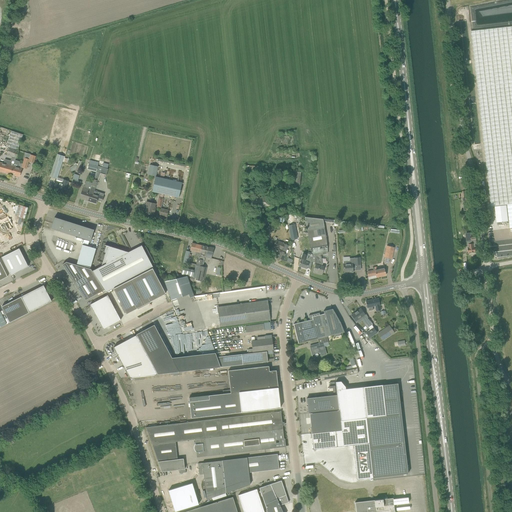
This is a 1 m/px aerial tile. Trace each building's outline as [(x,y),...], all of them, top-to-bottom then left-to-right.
[(497,4),(471,7),(471,11),(471,14),(471,17),(472,27),(476,27),(476,26),(479,15),(481,14),(481,13),(484,13),(485,17),(489,18),(489,24),(491,15),(492,20),(495,21),(496,16),(499,16),(496,15),(496,13),(496,9),(497,4)] [(511,26),(471,31),(491,206),(507,204),(509,216),(510,228),(511,228),(511,26)] [(6,146),(10,147),(7,155),(16,158),(19,151),(18,151),(23,135),(12,131),(6,146)] [(57,178),(61,165),(64,156),(58,154),(56,160),(51,177),(57,178)] [(13,166),(11,174),(19,177),(21,172),(22,168),(21,168),(22,167),(26,169),(28,161),(34,163),(36,156),(30,155),(29,160),(24,158),(22,164),(19,163),(20,161),(15,160),(14,164),(13,166)] [(0,171),(11,174),(13,166),(14,164),(11,163),(11,161),(5,160),(4,164),(0,162),(0,171)] [(96,172),(98,166),(98,162),(90,160),(87,170),(96,172)] [(158,166),(150,165),(147,175),(155,177),(158,166)] [(92,183),(91,185),(96,187),(102,167),(98,166),(96,172),(93,179),(92,183)] [(300,184),(301,172),(289,171),(288,183),(300,184)] [(255,183),(274,179),(273,173),(254,177),(255,183)] [(155,177),(152,192),(179,198),(182,183),(155,177)] [(55,181),(54,184),(53,189),(64,193),(66,188),(68,181),(64,180),(62,183),(55,181)] [(90,189),(91,185),(92,183),(86,181),(85,185),(84,187),(80,198),(86,200),(88,196),(87,196),(88,193),(89,193),(90,189)] [(88,196),(86,200),(96,203),(97,200),(102,202),(103,197),(104,194),(95,191),(90,189),(89,193),(88,193),(87,196),(88,196)] [(253,198),(249,199),(251,209),(270,205),(268,196),(257,198),(257,196),(253,197),(253,198)] [(463,198),(464,210),(471,210),(470,198),(469,198),(463,198)] [(147,201),(146,204),(146,206),(144,213),(154,215),(156,207),(155,207),(156,204),(147,201)] [(169,210),(161,208),(159,215),(167,217),(169,210)] [(51,228),(61,232),(64,220),(64,221),(54,218),(55,217),(54,217),(51,228)] [(309,243),(312,256),(311,262),(315,262),(314,264),(316,265),(314,271),(317,272),(317,274),(322,275),(324,266),(322,266),(323,264),(321,255),(327,254),(327,241),(326,240),(323,219),(305,217),(309,243)] [(64,220),(61,232),(71,235),(74,223),(74,224),(64,221),(64,220)] [(74,223),(71,235),(80,238),(84,227),(84,226),(83,228),(74,225),(74,224),(74,223)] [(294,225),(288,226),(291,240),(297,239),(294,225)] [(84,227),(80,238),(90,241),(94,230),(93,230),(93,231),(84,228),(84,227)] [(467,245),(469,245),(469,247),(468,248),(468,253),(476,252),(475,246),(475,244),(477,244),(476,240),(477,240),(476,235),(471,236),(471,241),(468,241),(466,242),(466,243),(466,244),(467,245)] [(280,251),(279,253),(277,258),(283,260),(286,253),(285,253),(288,246),(276,240),(274,246),(282,249),(281,251),(280,251)] [(66,242),(64,249),(72,250),(73,243),(66,242)] [(199,255),(202,246),(192,243),(190,249),(197,251),(196,256),(199,257),(199,255)] [(82,245),(77,264),(90,268),(96,249),(82,245)] [(101,266),(92,271),(104,290),(105,293),(113,289),(130,280),(152,268),(153,268),(141,245),(128,252),(108,246),(107,246),(101,266)] [(199,255),(199,257),(198,262),(197,262),(195,270),(194,277),(196,277),(196,280),(203,282),(207,268),(202,266),(205,256),(211,258),(213,248),(202,246),(199,255)] [(391,259),(394,248),(387,246),(384,257),(391,259)] [(10,275),(28,266),(19,248),(1,257),(10,275)] [(300,261),(299,266),(307,269),(307,268),(310,269),(311,264),(311,262),(312,256),(307,255),(303,253),(301,260),(300,261)] [(343,261),(344,273),(350,273),(350,272),(353,272),(353,273),(353,269),(355,268),(355,265),(360,265),(360,258),(350,258),(350,261),(343,261)] [(92,271),(91,269),(66,262),(62,265),(70,277),(69,277),(77,290),(78,289),(85,300),(104,290),(92,271)] [(183,267),(182,274),(194,277),(195,273),(195,270),(183,267)] [(373,270),(367,272),(369,277),(369,279),(377,278),(376,277),(385,275),(384,268),(377,270),(376,267),(372,268),(373,270)] [(152,268),(130,280),(144,305),(165,294),(152,268)] [(187,275),(165,283),(172,302),(193,294),(187,276),(187,275)] [(130,280),(113,289),(126,314),(144,305),(130,280)] [(29,313),(51,301),(43,285),(21,297),(29,313)] [(100,324),(103,329),(107,327),(121,320),(107,295),(90,305),(100,324)] [(21,297),(1,307),(9,323),(29,313),(21,297)] [(373,310),(372,307),(375,306),(376,311),(380,310),(379,305),(380,305),(379,298),(366,301),(367,308),(368,308),(369,311),(373,310)] [(270,320),(267,300),(217,307),(220,327),(270,320)] [(294,324),(298,344),(318,339),(326,337),(334,335),(335,337),(341,335),(340,333),(344,332),(340,322),(333,309),(323,311),(324,314),(320,315),(319,313),(309,315),(310,320),(294,324)] [(351,315),(356,321),(361,317),(368,328),(372,325),(361,309),(351,315)] [(136,335),(157,374),(179,372),(154,325),(136,335)] [(394,333),(389,326),(377,334),(381,341),(394,333)] [(367,332),(363,334),(367,339),(371,337),(376,333),(373,328),(367,332)] [(136,335),(113,347),(130,378),(157,374),(136,335)] [(265,336),(257,337),(257,341),(251,341),(252,349),(248,349),(248,354),(241,354),(217,357),(221,367),(243,365),(268,362),(266,350),(268,350),(273,350),(272,339),(271,335),(265,336)] [(319,343),(310,346),(312,355),(320,352),(321,356),(326,355),(326,354),(324,347),(329,345),(328,342),(326,337),(318,339),(319,343)] [(209,400),(189,402),(191,418),(228,414),(280,408),(279,396),(278,388),(276,388),(278,386),(276,372),(274,370),(269,371),(269,365),(229,370),(231,390),(223,391),(223,394),(209,396),(209,400)] [(357,368),(320,375),(321,380),(358,373),(357,368)] [(341,381),(335,382),(336,393),(337,395),(338,410),(339,410),(341,420),(341,421),(366,418),(385,416),(384,400),(382,385),(345,389),(345,386),(341,381)] [(397,383),(382,385),(384,400),(399,398),(397,383)] [(331,395),(306,398),(308,413),(309,413),(338,410),(337,395),(333,395),(331,395)] [(399,398),(384,400),(385,416),(401,414),(399,398)] [(338,410),(309,413),(311,433),(341,430),(340,421),(341,421),(341,420),(339,410),(338,410)] [(146,427),(158,462),(161,472),(185,469),(183,459),(178,459),(176,442),(196,440),(197,444),(196,444),(197,458),(207,456),(276,448),(284,447),(286,447),(285,439),(284,439),(281,411),(280,411),(279,412),(246,415),(146,427)] [(385,416),(366,418),(369,447),(404,443),(401,414),(385,416)] [(341,430),(311,433),(313,449),(353,445),(357,479),(373,478),(369,447),(366,418),(341,421),(340,421),(341,430)] [(404,443),(369,447),(373,478),(408,474),(404,443)] [(277,454),(222,461),(225,488),(226,493),(250,485),(249,473),(279,469),(278,463),(277,454)] [(199,474),(200,475),(204,474),(206,494),(207,500),(226,493),(225,488),(222,461),(202,463),(198,464),(199,474)] [(193,481),(168,488),(174,509),(198,503),(193,481)] [(259,488),(267,511),(283,511),(281,505),(289,503),(288,502),(285,495),(286,495),(281,481),(259,488)] [(238,495),(243,511),(264,511),(256,489),(238,495)] [(237,511),(233,497),(218,501),(221,511),(237,511)] [(394,511),(393,498),(355,502),(355,511),(394,511)] [(221,511),(218,501),(202,506),(203,511),(221,511)]
